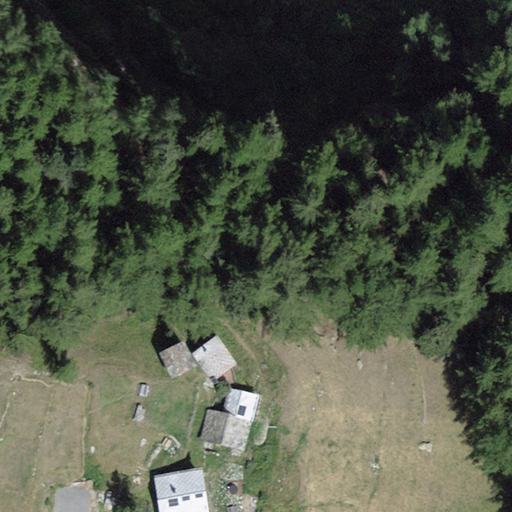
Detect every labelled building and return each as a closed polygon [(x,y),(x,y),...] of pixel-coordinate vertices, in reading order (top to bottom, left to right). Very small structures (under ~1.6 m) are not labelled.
[(175,355),(194,343),(176,312),(156,324),(175,355)] [(137,342),(148,337),(141,321),(130,326),(137,342)] [(218,327),(193,347),(215,374),(240,354),(218,327)] [(184,371),(178,413),(216,419),(222,377),(184,371)] [(162,450),(124,451),(125,490),(163,490),(162,450)]
